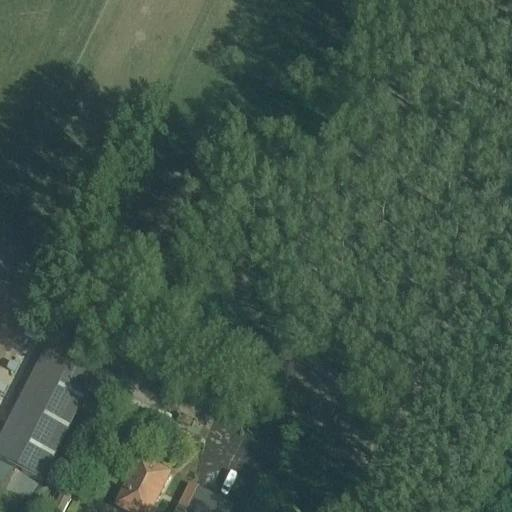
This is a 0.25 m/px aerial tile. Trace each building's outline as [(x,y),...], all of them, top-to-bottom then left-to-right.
[(274,333),(270,362),(292,365),(295,336),(274,333)] [(51,342),(0,446),(0,462),(37,480),(50,453),(47,452),(49,448),(59,453),(101,366),(51,342)] [(139,459),(114,510),(118,511),(154,511),(172,476),(139,459)] [(0,465),(0,489),(5,492),(15,473),(0,465)] [(189,487),(176,511),(232,511),(234,509),(189,487)] [(61,497),(53,511),(65,511),(71,502),(61,497)]
